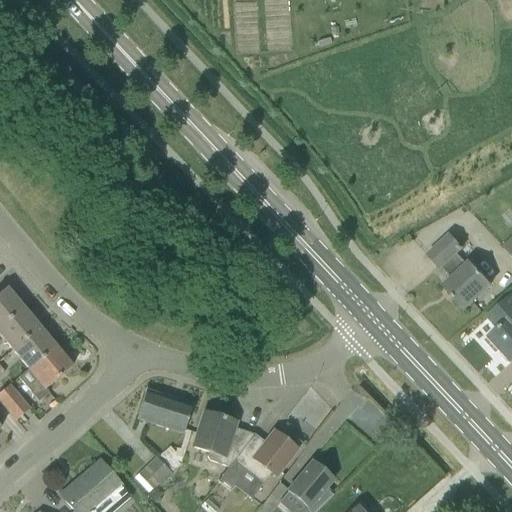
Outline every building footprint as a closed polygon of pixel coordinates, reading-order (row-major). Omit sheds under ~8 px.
[(449,237),(427,257),(439,271),(441,269),(452,281),(443,289),(464,311),(490,288),(469,265),(466,267),(456,256),(461,250),(449,237)] [(511,238),(503,247),(511,256),(511,238)] [(7,291),(6,290),(0,295),(0,328),(22,310),(7,291)] [(489,339),(511,364),(511,363),(511,296),(488,318),(499,330),(489,339)] [(39,329),(22,310),(0,328),(0,338),(12,352),(39,329)] [(17,379),(18,380),(55,349),(39,329),(12,352),(27,371),(17,379)] [(55,349),(18,380),(38,404),(49,395),(45,391),(72,368),(71,367),(71,368),(55,349)] [(21,428),(16,422),(12,417),(25,406),(9,387),(0,394),(0,404),(20,429),(21,428)] [(182,435),(191,408),(145,392),(136,421),(182,435)] [(368,399),(352,417),(372,435),(388,417),(368,399)] [(210,414),(208,415),(204,414),(192,449),(207,454),(206,458),(208,463),(228,469),(254,439),(255,438),(254,437),(232,430),(234,424),(221,420),(220,417),(210,414)] [(246,471),(262,484),(269,475),(275,479),(296,451),(274,434),(264,447),(254,439),(228,469),(217,483),(229,493),(246,471)] [(147,496),(163,481),(170,474),(155,459),(138,477),(133,481),(147,496)] [(311,463),(286,493),(307,511),(333,481),(311,463)] [(121,488),(99,464),(80,481),(81,482),(62,498),(61,497),(60,498),(72,511),(118,511),(107,500),(121,488)] [(157,488),(148,497),(146,498),(153,505),(164,495),(157,488)]
